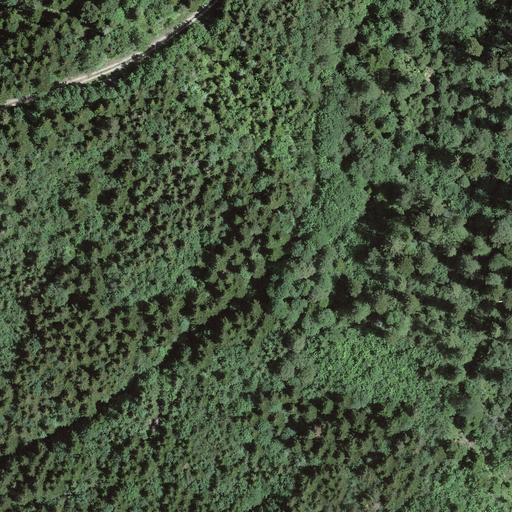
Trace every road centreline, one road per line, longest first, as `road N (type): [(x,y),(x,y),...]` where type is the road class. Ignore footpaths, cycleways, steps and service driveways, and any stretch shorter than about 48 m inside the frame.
road 1 (track): [(0,455),(71,421),(240,303),(275,262),(310,211),(324,100),(372,0)]
road 2 (track): [(400,511),(440,460),(473,353),(511,274)]
road 3 (track): [(214,0),(112,70),(0,108)]
